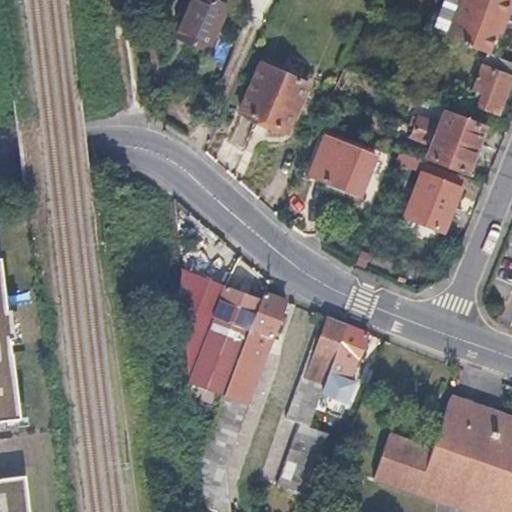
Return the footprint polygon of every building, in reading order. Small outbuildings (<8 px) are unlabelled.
[(192,0),(176,41),(206,54),(226,6),(210,0),(192,0)] [(299,0),(297,7),(311,13),(316,0),(299,0)] [(499,17),(505,19),(511,0),(458,0),(444,38),(485,53),(494,32),(499,17)] [(500,35),(505,19),(499,17),(494,32),(500,35)] [(167,71),(178,75),(187,51),(177,46),(167,71)] [(511,71),(511,64),(487,54),(474,89),(484,92),(479,107),(495,114),(511,71)] [(261,64),(239,113),(285,133),(307,85),(261,64)] [(417,116),(413,127),(474,150),(483,127),(443,111),(439,124),(417,116)] [(474,150),(413,127),(409,137),(429,145),(425,156),(465,172),(474,150)] [(373,156),(325,137),(310,175),(325,181),(324,186),(357,199),(373,156)] [(419,174),(403,216),(442,232),(459,188),(419,174)] [(0,227),(0,422),(46,418),(23,226),(0,227)] [(178,287),(185,327),(205,279),(181,270),(182,288),(178,287)] [(214,316),(225,286),(205,279),(185,327),(186,347),(234,366),(248,330),(214,316)] [(214,316),(248,330),(261,301),(243,293),(225,286),(214,316)] [(284,300),(264,293),(261,301),(248,330),(234,366),(222,396),(198,455),(204,508),(214,511),(226,511),(222,466),(272,338),(270,337),(284,300)] [(346,325),(327,318),(323,328),(321,328),(285,419),(301,425),(276,488),(303,498),(328,434),(307,425),(308,422),(321,390),(346,325)] [(367,333),(346,325),(321,390),(333,394),(339,377),(348,380),(367,333)] [(234,366),(186,347),(189,383),(222,396),(234,366)] [(511,511),(511,419),(449,398),(431,450),(387,435),(372,479),(467,511),(511,511)] [(45,511),(41,469),(0,471),(0,511),(45,511)]
